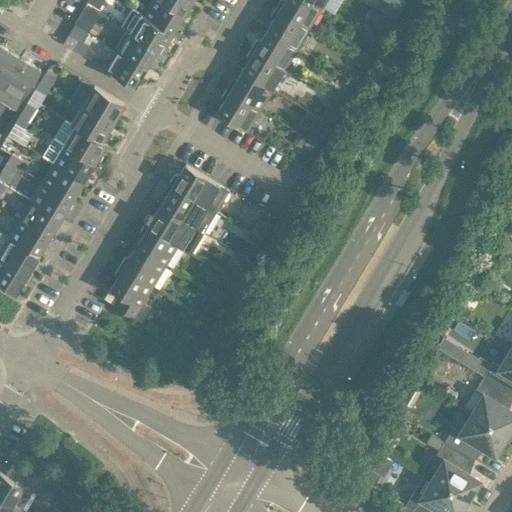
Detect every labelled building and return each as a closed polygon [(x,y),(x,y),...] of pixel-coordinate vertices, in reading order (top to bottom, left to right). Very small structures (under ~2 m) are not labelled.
[(185,13),(163,0),(151,0),(143,13),(174,31),(185,13)] [(163,0),(185,13),(192,0),(163,0)] [(279,0),(276,6),(310,26),(322,6),(312,0),(279,0)] [(405,0),(390,0),(383,13),(394,20),(397,14),(406,0),(405,0)] [(86,4),(75,21),(90,30),(100,13),(86,4)] [(271,14),(273,18),(267,28),(298,47),(310,26),(276,6),(271,14)] [(158,48),(162,51),(174,31),(143,13),(133,7),(122,26),(128,29),(128,28),(133,31),(132,32),(158,48)] [(377,26),(387,32),(394,20),(384,15),(377,26)] [(76,22),(69,34),(77,39),(83,42),(90,30),(76,22)] [(158,48),(132,32),(133,31),(128,28),(128,29),(117,48),(147,66),(158,48)] [(261,39),(257,39),(252,47),(285,67),(298,47),(267,28),(261,39)] [(69,34),(64,42),(72,47),(77,39),(69,34)] [(385,45),(374,38),(369,47),(380,54),(385,45)] [(3,45),(0,50),(0,92),(22,56),(3,45)] [(246,55),(249,59),(242,69),(273,88),(285,67),(252,47),(246,55)] [(105,67),(136,85),(147,66),(117,48),(105,67)] [(372,56),(363,50),(359,56),(369,62),(372,56)] [(0,98),(17,109),(41,68),(22,56),(0,92),(0,98)] [(355,62),(365,68),(369,62),(359,56),(355,62)] [(349,78),(356,82),(362,72),(355,68),(349,78)] [(236,80),(232,80),(227,88),(260,108),(273,88),(242,69),(236,80)] [(55,78),(46,72),(42,78),(51,84),(55,78)] [(38,84),(48,90),(51,84),(42,78),(38,84)] [(125,102),(95,84),(83,103),(114,122),(125,102)] [(217,111),(247,130),(260,108),(227,88),(222,96),(224,100),(217,111)] [(347,97),(338,91),(334,97),(344,103),(347,97)] [(330,103),(340,109),(344,103),(334,97),(330,103)] [(37,107),(28,102),(20,115),(29,121),(37,107)] [(72,122),(71,123),(75,125),(76,124),(102,140),(103,139),(114,122),(83,103),(72,122)] [(29,121),(20,115),(9,134),(18,140),(29,121)] [(72,122),(65,117),(54,136),(95,161),(107,142),(103,139),(102,140),(76,124),(75,125),(71,123),(72,122)] [(299,132),(294,140),(302,145),(307,138),(299,132)] [(43,155),(54,161),(84,180),(95,161),(54,136),(43,155)] [(306,144),(315,150),(319,144),(309,138),(306,144)] [(22,159),(12,153),(8,159),(18,165),(22,159)] [(18,165),(8,159),(0,173),(0,174),(9,180),(18,165)] [(84,180),(54,161),(42,180),(73,198),(84,180)] [(186,162),(179,173),(175,173),(170,182),(215,209),(228,188),(186,162)] [(73,198),(42,180),(31,199),(62,217),(73,198)] [(165,190),(167,194),(161,204),(202,230),(215,209),(170,182),(165,190)] [(62,217),(31,199),(20,217),(50,235),(62,217)] [(154,215),(150,215),(145,223),(179,243),(190,250),(202,230),(161,204),(154,215)] [(50,235),(20,217),(9,236),(39,254),(50,235)] [(269,225),(260,220),(253,232),(262,238),(269,225)] [(140,231),(142,235),(136,245),(166,264),(179,243),(145,223),(140,231)] [(39,254),(9,236),(0,250),(0,255),(28,272),(39,254)] [(245,241),(239,252),(240,252),(250,258),(256,248),(245,241)] [(130,256),(125,256),(120,264),(154,284),(166,264),(136,245),(130,256)] [(239,252),(233,262),(248,271),(249,270),(254,261),(250,258),(240,252),(239,252)] [(0,281),(16,292),(28,272),(0,255),(0,281)] [(114,304),(142,320),(151,304),(145,300),(154,284),(120,264),(115,273),(117,276),(110,287),(120,293),(114,304)] [(238,283),(230,278),(225,286),(233,291),(238,283)] [(229,293),(219,287),(215,293),(225,299),(229,293)] [(212,300),(221,305),(225,299),(215,293),(212,300)] [(191,354),(200,340),(189,333),(180,348),(191,354)] [(511,390),(511,347),(500,365),(493,361),(489,367),(484,375),(511,391),(511,390)] [(478,361),(474,368),(484,375),(489,367),(478,361)] [(430,371),(424,368),(417,378),(427,385),(431,379),(430,371)] [(511,425),(511,409),(504,404),(511,391),(484,375),(476,389),(483,393),(472,412),(507,433),(511,425)] [(413,385),(404,402),(412,407),(421,390),(413,385)] [(480,444),(495,453),(507,433),(472,412),(461,430),(453,426),(445,440),(472,456),(480,444)] [(472,456),(445,440),(436,454),(432,455),(424,468),(425,472),(433,477),(468,498),(480,478),(465,469),(472,456)] [(47,477),(36,470),(33,475),(12,463),(6,473),(0,469),(0,495),(21,508),(33,489),(47,477)] [(372,468),(365,480),(374,486),(381,474),(372,468)] [(446,511),(459,511),(468,498),(433,477),(425,472),(406,505),(417,511),(438,511),(441,509),(446,511)] [(0,511),(18,511),(21,508),(0,495),(0,511)]
